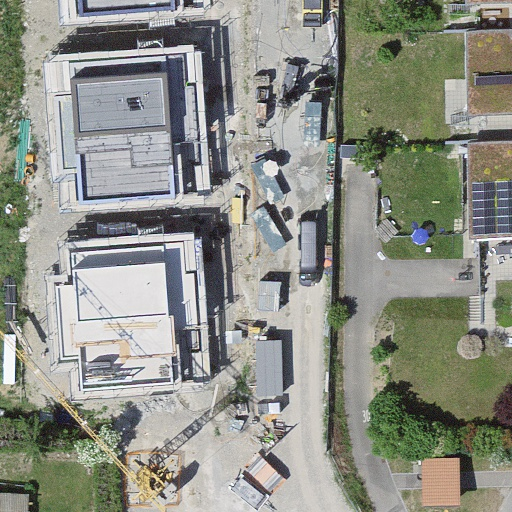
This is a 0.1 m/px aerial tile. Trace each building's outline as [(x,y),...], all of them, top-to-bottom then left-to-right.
[(80,0),(81,18),(179,10),(178,0),(80,0)] [(511,33),(468,35),(471,117),(511,116),(511,33)] [(166,55),(70,62),(73,95),(55,96),(61,173),(77,172),(79,204),(177,197),(173,147),(200,145),(195,83),(168,85),(166,55)] [(511,146),(470,147),(471,239),(511,238),(511,146)] [(165,244),(70,251),(72,284),(54,285),(60,361),(76,360),(78,393),(176,386),(172,336),(199,334),(195,272),(167,274),(165,244)] [(456,461),(425,463),(425,480),(427,507),(458,506),(457,480),(456,461)]
